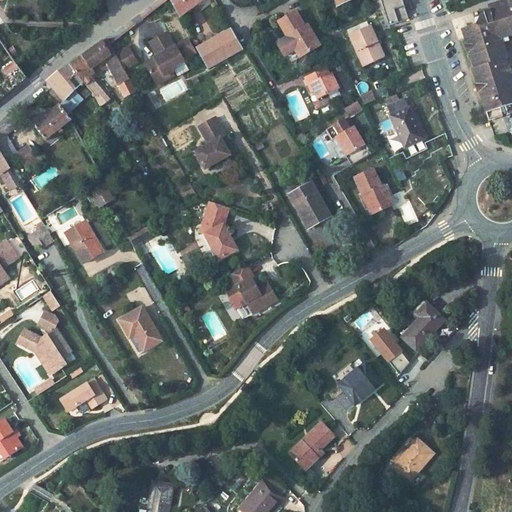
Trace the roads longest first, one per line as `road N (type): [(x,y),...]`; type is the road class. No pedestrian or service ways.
road 1 (residential): [(0,488),(107,425),(160,418),(223,390),(280,322),(470,217)]
road 2 (residential): [(490,311),(469,325),(320,511)]
road 3 (residential): [(490,311),(460,511)]
road 4 (tertiary): [(143,0),(0,111)]
road 5 (residential): [(485,167),(447,94),(421,0)]
road 6 (unknown): [(223,390),(152,270)]
